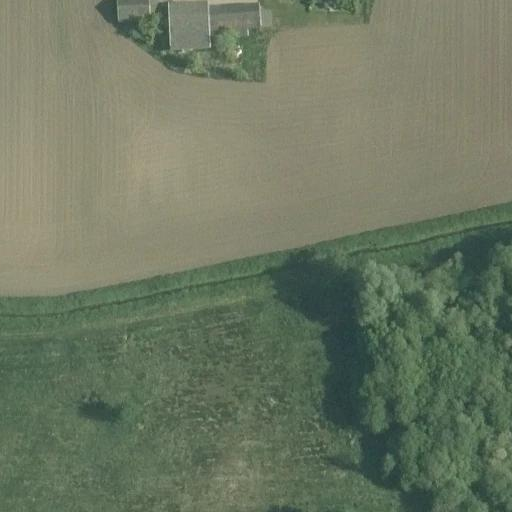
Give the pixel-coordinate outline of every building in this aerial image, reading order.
[(172,2),(149,3),(150,6),(150,25),(173,25),(172,2)] [(118,27),(150,25),(150,6),(118,7),(118,27)] [(206,13),(208,41),(221,40),(260,37),(258,9),(206,13)] [(208,41),(206,13),(194,14),(196,42),(208,41)] [(208,41),(196,42),(197,51),(222,49),(221,40),(208,41)]
